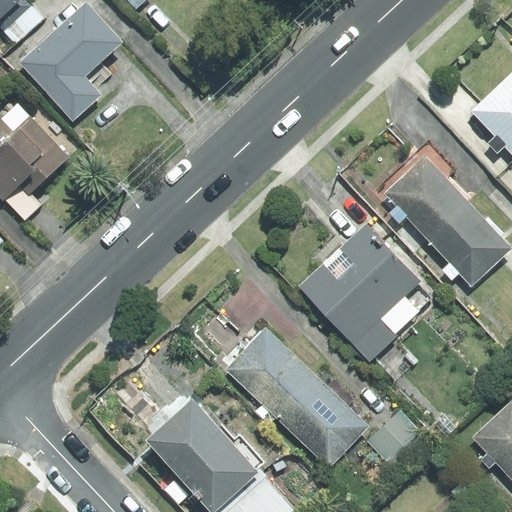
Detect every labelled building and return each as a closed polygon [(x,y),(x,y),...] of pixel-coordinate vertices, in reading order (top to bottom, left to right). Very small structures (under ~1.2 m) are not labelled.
[(23,0),(0,0),(0,26),(3,29),(29,5),(23,0)] [(144,0),(127,0),(135,8),(144,0)] [(99,61),(121,41),(86,4),(21,62),(73,120),(100,95),(94,89),(111,74),(99,61)] [(42,19),(29,5),(3,29),(15,44),(42,19)] [(511,72),(475,105),(498,131),(489,139),(500,151),(509,143),(511,146),(511,72)] [(30,193),(68,157),(17,104),(0,120),(0,195),(4,200),(5,199),(19,185),(28,194),(30,193)] [(391,210),(401,222),(408,215),(451,261),(444,267),(455,279),(462,272),(474,285),(511,249),(511,244),(426,153),(386,191),(398,204),(391,210)] [(19,185),(5,199),(25,220),(42,205),(30,193),(28,194),(19,185)] [(422,282),(368,222),(300,283),(371,361),(425,311),(410,293),(422,282)] [(266,325),(227,366),(332,466),(371,425),(266,325)] [(194,393),(149,435),(220,511),(295,511),(300,508),(194,393)] [(499,461),(511,475),(511,400),(475,435),(489,451),(482,457),(491,468),(499,461)] [(435,441),(404,408),(367,442),(398,476),(435,441)]
